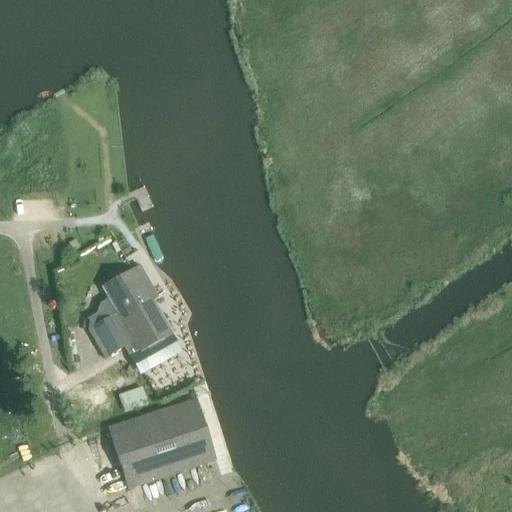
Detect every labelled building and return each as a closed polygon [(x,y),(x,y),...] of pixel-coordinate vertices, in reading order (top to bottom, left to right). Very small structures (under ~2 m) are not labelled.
[(156,296),(139,266),(102,287),(117,311),(113,313),(123,331),(127,328),(140,351),(171,333),(151,299),(156,296)] [(126,345),(127,343),(111,315),(93,325),(110,353),(113,352),(126,345)] [(123,415),(147,407),(141,390),(117,398),(123,415)] [(125,490),(216,461),(196,400),(105,429),(125,490)] [(99,500),(122,493),(108,448),(84,456),(99,500)]
